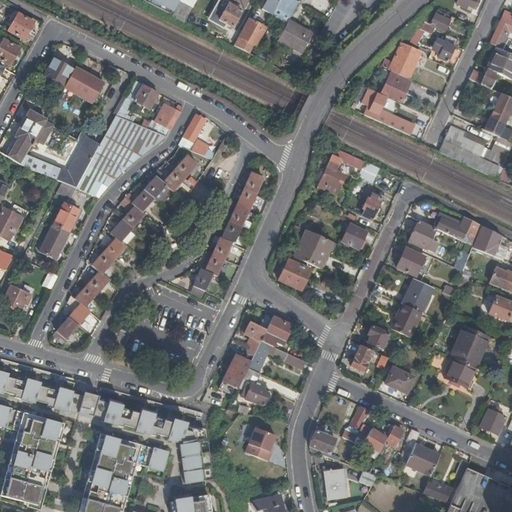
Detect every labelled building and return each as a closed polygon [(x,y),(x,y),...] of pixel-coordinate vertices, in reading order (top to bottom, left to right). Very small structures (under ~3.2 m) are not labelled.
[(151,0),(170,9),(174,0),(151,0)] [(288,23),(279,40),(302,54),(313,35),(289,21),(299,4),(291,0),(280,0),(279,3),(275,0),(274,0),(267,0),(262,10),(264,11),(288,23)] [(477,0),(459,0),(457,5),(466,9),(467,6),(474,10),(479,1),(477,0)] [(232,28),(241,12),(228,4),(219,21),(232,28)] [(262,10),(256,6),(251,14),(248,20),(256,24),(264,11),(262,10)] [(172,15),(184,22),(188,15),(176,8),(172,15)] [(425,23),(420,30),(424,32),(429,35),(432,26),(445,32),(452,17),(437,11),(430,25),(425,23)] [(511,21),(509,20),(511,15),(505,12),(499,26),(498,25),(490,43),(502,49),(507,38),(511,40),(511,21)] [(33,23),(18,14),(8,32),(24,41),(33,23)] [(233,46),(248,54),(253,45),(256,46),(265,29),(256,24),(248,20),(233,46)] [(418,29),(410,43),(415,45),(424,32),(420,30),(418,29)] [(448,63),(455,46),(438,38),(433,48),(441,52),(438,59),(448,63)] [(19,49),(4,40),(0,47),(0,61),(9,67),(19,49)] [(396,74),(409,80),(420,53),(401,44),(392,64),(386,61),(383,68),(389,71),(389,70),(396,73),(396,74)] [(511,79),(511,56),(498,50),(489,70),(498,74),(511,80),(511,79)] [(253,57),(266,63),(269,57),(257,51),(253,57)] [(63,65),(53,60),(44,77),(63,86),(72,70),(66,67),(63,65)] [(63,88),(91,104),(103,83),(74,67),(63,88)] [(407,89),(411,81),(409,80),(396,74),(389,71),(383,68),(382,68),(379,73),(389,78),(382,93),(401,102),(405,94),(399,91),(401,87),(407,89)] [(474,71),(470,80),(491,90),(498,74),(489,70),(488,70),(485,76),(474,71)] [(133,86),(116,117),(123,120),(134,101),(149,110),(152,105),(155,100),(158,94),(143,86),(140,90),(133,86)] [(365,115),(376,120),(386,124),(389,116),(380,111),(385,98),(378,95),(378,94),(369,89),(362,102),(371,107),(369,112),(368,111),(365,115)] [(504,95),(501,94),(494,110),(495,110),(495,109),(497,110),(504,95)] [(494,116),(487,132),(498,137),(503,128),(511,107),(511,99),(504,95),(497,110),(495,109),(495,110),(494,110),(492,115),(494,116)] [(155,133),(166,138),(180,113),(176,111),(169,108),(166,113),(164,116),(161,115),(160,114),(155,122),(159,125),(155,133)] [(31,146),(45,121),(29,113),(15,137),(31,146)] [(492,115),(484,131),(487,132),(494,116),(492,115)] [(190,130),(188,129),(180,143),(178,147),(180,147),(184,149),(188,141),(193,143),(205,121),(197,116),(190,130)] [(389,116),(386,124),(394,129),(398,120),(389,116)] [(116,117),(99,147),(76,189),(96,198),(97,198),(101,190),(115,161),(131,128),(164,141),(166,138),(155,133),(123,120),(116,117)] [(398,120),(394,129),(410,136),(414,126),(398,120)] [(51,124),(45,121),(31,146),(37,149),(51,124)] [(451,126),(444,142),(499,167),(504,170),(511,148),(511,144),(497,138),(494,144),(496,145),(494,152),(462,138),(464,132),(451,126)] [(101,190),(97,198),(98,199),(104,192),(116,180),(124,172),(134,164),(142,157),(149,152),(164,141),(131,128),(115,161),(101,190)] [(511,132),(503,128),(498,137),(511,143),(511,132)] [(26,155),(31,146),(15,137),(5,157),(20,166),(26,155)] [(68,173),(60,170),(55,181),(58,182),(76,189),(99,147),(86,140),(68,173)] [(188,141),(184,149),(191,152),(196,145),(193,143),(188,141)] [(196,145),(191,152),(203,156),(207,148),(197,142),(196,145)] [(439,152),(499,182),(500,178),(502,175),(496,173),(499,167),(444,142),(439,152)] [(215,153),(208,149),(204,157),(211,160),(215,153)] [(361,170),(365,163),(337,149),(326,168),(335,172),(341,161),(361,170)] [(60,170),(26,155),(20,166),(55,181),(60,170)] [(187,156),(175,171),(184,179),(197,165),(187,156)] [(375,177),(379,169),(365,163),(361,170),(361,171),(375,177)] [(326,168),(318,186),(336,195),(345,177),(335,172),(326,168)] [(170,176),(168,174),(164,178),(156,171),(152,174),(163,184),(170,176)] [(184,179),(175,171),(170,176),(163,184),(165,186),(171,192),(172,192),(184,179)] [(372,184),(375,177),(361,171),(358,178),(372,184)] [(163,184),(152,174),(147,178),(152,183),(144,192),(153,200),(165,186),(163,184)] [(244,191),(255,197),(263,179),(252,174),(244,191)] [(197,183),(190,178),(188,182),(194,187),(197,183)] [(171,192),(165,186),(153,200),(159,205),(171,192)] [(248,213),(255,197),(244,191),(237,206),(231,204),(231,205),(248,213)] [(153,200),(144,192),(139,197),(136,201),(134,199),(128,195),(124,199),(141,213),(147,207),(153,200)] [(382,199),(372,195),(370,200),(367,199),(363,210),(365,211),(362,216),(372,221),(382,199)] [(132,230),(144,216),(141,213),(124,199),(120,205),(130,213),(125,218),(122,221),(132,230)] [(14,205),(10,212),(23,219),(25,220),(29,212),(14,205)] [(52,226),(68,233),(77,213),(62,205),(52,226)] [(241,229),(248,213),(231,205),(228,209),(234,212),(229,224),(241,229)] [(148,219),(154,212),(147,207),(141,213),(144,216),(148,219)] [(23,219),(10,212),(2,208),(0,213),(0,235),(7,239),(10,233),(12,230),(16,232),(23,219)] [(441,218),(442,215),(440,214),(434,228),(436,230),(441,218)] [(460,226),(461,224),(442,215),(441,218),(460,226)] [(456,236),(460,226),(441,218),(436,230),(455,238),(456,236)] [(478,235),(481,227),(463,218),(461,224),(460,226),(456,236),(463,239),(465,236),(468,237),(470,238),(472,232),(478,235)] [(120,243),(132,230),(122,221),(120,224),(110,235),(111,235),(116,239),(120,243)] [(435,231),(418,223),(409,243),(426,251),(435,231)] [(233,245),(241,229),(229,224),(225,233),(222,240),(232,244),(233,245)] [(54,260),(68,233),(52,226),(39,253),(54,260)] [(366,233),(350,226),(342,242),(359,250),(366,233)] [(319,270),(332,243),(307,232),(294,258),(319,270)] [(477,235),(478,235),(472,232),(470,238),(468,242),(474,244),(477,235)] [(485,238),(477,235),(474,244),(473,247),(472,249),(480,252),(485,238)] [(224,261),(232,244),(222,240),(218,238),(216,237),(213,244),(217,245),(212,256),(224,261)] [(113,261),(125,248),(120,243),(116,239),(113,243),(104,253),(113,261)] [(415,277),(424,258),(406,249),(397,269),(415,277)] [(0,278),(5,270),(12,257),(0,251),(0,278)] [(101,275),(113,261),(104,253),(95,263),(92,267),(97,272),(99,273),(101,275)] [(463,268),(468,255),(461,253),(456,265),(463,268)] [(216,278),(224,261),(212,256),(209,262),(207,267),(202,265),(200,270),(201,270),(212,276),(216,278)] [(12,257),(5,270),(8,271),(15,258),(12,257)] [(310,271),(288,261),(279,281),(301,291),(310,271)] [(506,273),(495,269),(490,283),(511,292),(511,273),(506,272),(506,273)] [(205,293),(212,276),(201,270),(193,287),(205,293)] [(97,272),(85,285),(87,287),(99,273),(97,272)] [(46,273),(43,287),(52,290),(56,275),(46,273)] [(96,295),(108,281),(101,275),(99,273),(87,287),(96,295)] [(413,280),(402,305),(421,313),(422,314),(433,289),(413,280)] [(202,299),(205,293),(193,287),(191,286),(188,293),(202,299)] [(445,286),(443,293),(451,296),(453,288),(445,286)] [(31,297),(10,287),(2,305),(19,313),(24,304),(27,305),(31,297)] [(84,308),(96,295),(87,287),(78,296),(73,291),(70,297),(84,308)] [(78,327),(90,313),(84,308),(70,297),(67,304),(75,311),(68,319),(78,327)] [(511,308),(511,303),(495,297),(488,314),(507,321),(511,308)] [(337,312),(323,305),(320,311),(334,318),(337,312)] [(402,305),(391,330),(410,339),(421,313),(402,305)] [(291,327),(272,317),(266,331),(260,342),(269,347),(271,343),(281,347),(291,327)] [(66,340),(78,327),(68,319),(56,333),(51,339),(63,346),(66,340)] [(260,342),(266,331),(249,323),(243,335),(248,337),(260,343),(260,342)] [(389,335),(372,327),(368,336),(370,337),(367,343),(382,350),(389,335)] [(463,329),(451,358),(453,359),(476,368),(487,338),(463,329)] [(260,343),(248,337),(247,341),(251,343),(255,344),(252,349),(256,351),(260,343)] [(309,365),(269,347),(260,342),(260,343),(256,351),(253,357),(250,363),(247,369),(260,375),(262,376),(266,366),(266,365),(269,358),(270,358),(272,355),(276,357),(275,357),(287,363),(287,364),(305,373),(309,365)] [(373,352),(360,346),(351,367),(363,373),(373,352)] [(248,348),(246,354),(253,357),(256,351),(252,349),(248,348)] [(247,369),(250,363),(235,356),(222,383),(237,390),(238,388),(241,381),(247,369)] [(377,367),(383,370),(388,359),(382,356),(377,367)] [(467,389),(476,369),(476,368),(453,359),(445,379),(467,389)] [(256,383),(260,375),(247,369),(241,381),(245,383),(248,384),(244,394),(242,399),(263,407),(269,392),(259,388),(254,386),(256,383)] [(413,379),(392,369),(385,385),(406,395),(413,379)] [(0,393),(182,448),(189,485),(217,480),(210,443),(204,444),(202,432),(1,373),(0,372),(0,393)] [(30,412),(0,401),(0,427),(14,432),(1,469),(0,468),(0,494),(2,495),(30,412)] [(363,424),(369,412),(360,407),(354,419),(363,424)] [(507,416),(503,414),(502,417),(487,410),(479,428),(497,437),(507,416)] [(62,422),(30,412),(2,495),(25,501),(34,504),(38,494),(62,422)] [(361,429),(363,424),(354,419),(351,425),(360,430),(361,429)] [(403,433),(392,427),(386,438),(380,453),(385,455),(389,446),(394,449),(403,433)] [(360,430),(353,444),(358,446),(366,431),(361,429),(360,430)] [(380,453),(386,438),(371,430),(363,444),(379,453),(380,453)] [(273,439),(252,432),(246,447),(267,456),(270,450),(273,439)] [(116,511),(139,444),(107,433),(80,511),(116,511)] [(330,455),(336,441),(316,433),(310,448),(330,455)] [(440,456),(415,445),(405,466),(430,478),(440,456)] [(166,452),(150,447),(145,466),(160,470),(166,452)] [(469,459),(464,456),(459,467),(465,469),(469,459)] [(358,459),(353,467),(357,469),(362,460),(358,459)] [(511,511),(511,490),(466,470),(450,506),(447,511),(511,511)] [(342,471),(325,474),(329,500),(346,498),(342,471)] [(370,475),(363,472),(359,483),(372,488),(377,477),(370,475)] [(425,494),(448,504),(449,503),(447,502),(451,490),(446,488),(445,490),(429,484),(425,494)] [(38,509),(41,496),(38,494),(34,504),(25,501),(24,506),(38,509)] [(171,504),(172,511),(215,511),(213,497),(171,504)] [(280,511),(277,497),(250,504),(255,511),(266,509),(266,511),(280,511)]
